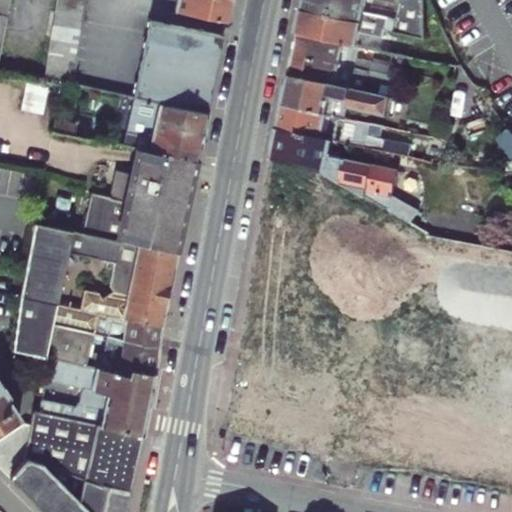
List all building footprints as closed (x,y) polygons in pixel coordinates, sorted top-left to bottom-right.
[(11,0),(0,0),(0,10),(9,12),(11,0)] [(60,0),(52,0),(50,12),(78,17),(81,3),(60,0)] [(223,0),(170,0),(169,9),(220,19),(223,0)] [(306,0),(304,9),(354,20),(352,29),(377,34),(379,26),(425,36),(425,0),(306,0)] [(300,31),(350,41),(352,29),(354,20),(304,9),(300,31)] [(9,12),(0,10),(0,24),(7,26),(9,12)] [(50,12),(48,27),(76,31),(78,17),(50,12)] [(129,97),(202,111),(218,34),(167,24),(144,20),(129,97)] [(48,27),(46,39),(74,43),(76,31),(48,27)] [(295,53),(397,71),(400,63),(361,55),(365,44),(350,41),(300,31),(295,53)] [(46,39),(44,53),(72,58),(74,43),(46,39)] [(44,53),(42,66),(70,71),(72,58),(44,53)] [(295,53),(291,71),(352,83),(355,72),(394,79),(397,71),(295,53)] [(70,71),(42,66),(40,80),(67,86),(70,71)] [(352,83),(291,71),(285,101),(343,113),(345,102),(383,109),(390,90),(352,83)] [(149,137),(147,150),(193,159),(202,111),(129,97),(124,125),(118,123),(116,130),(149,137)] [(280,126),(335,136),(404,148),(405,141),(378,135),(381,121),(343,113),(285,101),(280,126)] [(76,119),(54,115),(51,131),(73,135),(76,119)] [(332,151),(335,136),(280,126),(273,155),(316,162),(390,210),(401,165),(332,151)] [(511,128),(510,126),(499,134),(511,150),(511,128)] [(147,150),(134,147),(129,176),(113,174),(109,189),(184,205),(193,159),(147,150)] [(184,205),(109,189),(107,198),(89,194),(81,232),(174,251),(184,205)] [(99,309),(163,323),(174,251),(81,232),(36,218),(12,347),(52,355),(88,363),(95,329),(99,309)] [(99,309),(95,329),(159,343),(163,323),(99,309)] [(159,343),(95,329),(88,363),(126,371),(128,364),(154,370),(159,343)] [(44,397),(42,408),(142,430),(154,370),(128,364),(126,371),(88,363),(52,355),(49,375),(86,383),(82,400),(77,404),(44,397)] [(0,425),(21,411),(8,392),(11,390),(0,374),(0,425)] [(30,429),(28,453),(90,465),(89,473),(91,476),(115,485),(131,487),(142,430),(42,408),(33,407),(31,421),(30,429)] [(0,437),(0,455),(30,429),(31,421),(25,420),(0,437)] [(0,461),(14,475),(28,453),(30,429),(0,455),(0,461)] [(90,465),(28,453),(14,475),(50,511),(126,511),(131,487),(115,485),(91,476),(89,473),(90,465)]
